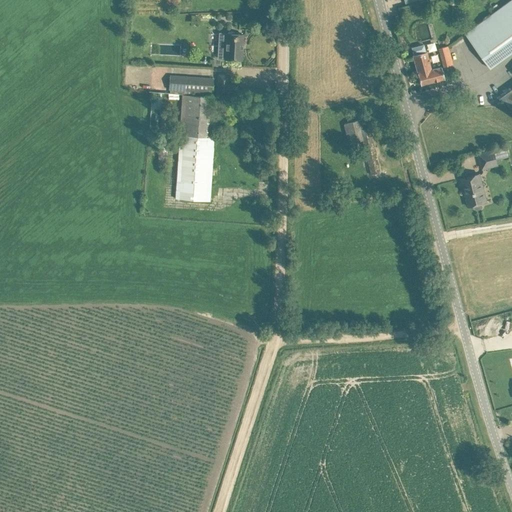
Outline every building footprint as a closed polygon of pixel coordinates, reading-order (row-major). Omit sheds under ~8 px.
[(511,53),(511,0),(510,0),(466,33),(492,68),(511,53)] [(241,59),(243,33),(225,32),(219,32),(217,57),(224,57),(224,58),(241,59)] [(444,78),(441,67),(431,69),(426,51),(424,52),(423,51),(425,50),(423,44),(412,48),(413,54),(415,53),(415,54),(412,55),(420,84),(444,78)] [(448,46),(438,48),(444,66),(452,64),(448,46)] [(216,81),(215,91),(238,93),(238,83),(228,82),(228,74),(218,73),(218,81),(216,81)] [(211,92),(212,89),(213,77),(170,74),(169,89),(211,92)] [(511,88),(501,97),(511,108),(511,88)] [(183,95),(179,148),(175,198),(199,200),(209,201),(216,97),(206,96),(183,95)] [(351,122),(344,123),(349,143),(362,139),(364,148),(374,147),(369,127),(363,129),(361,119),(351,122)] [(374,147),(364,148),(371,174),(380,172),(374,147)] [(494,150),(478,154),(482,169),(498,165),(494,150)] [(479,174),(461,178),(468,206),(473,205),(474,208),(476,209),(481,208),(482,206),(481,203),(487,202),(479,174)]
